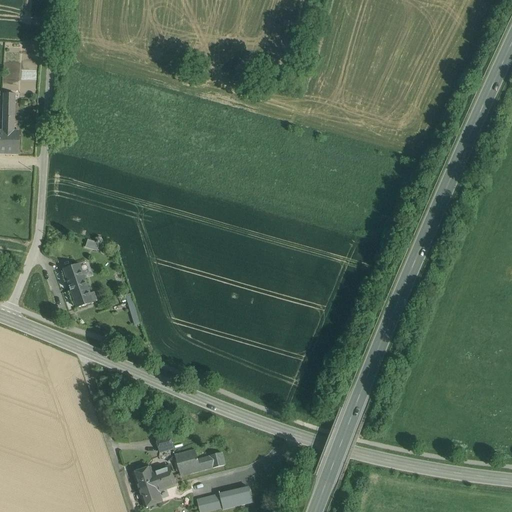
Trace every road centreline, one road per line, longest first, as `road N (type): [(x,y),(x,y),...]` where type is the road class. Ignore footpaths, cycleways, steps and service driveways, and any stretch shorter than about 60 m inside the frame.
road 1 (tertiary): [(10,318),(362,455),(511,479)]
road 2 (primary): [(511,44),(404,285),(315,511)]
road 3 (unclassified): [(10,318),(42,233),(59,0)]
